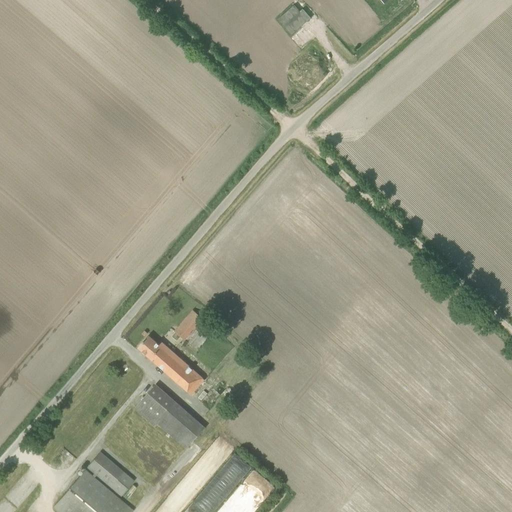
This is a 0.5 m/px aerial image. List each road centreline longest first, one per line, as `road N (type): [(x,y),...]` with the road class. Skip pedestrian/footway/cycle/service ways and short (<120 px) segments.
road 1 (unclassified): [(0,468),(293,129),(441,0)]
road 2 (track): [(143,0),(312,144),(511,333)]
